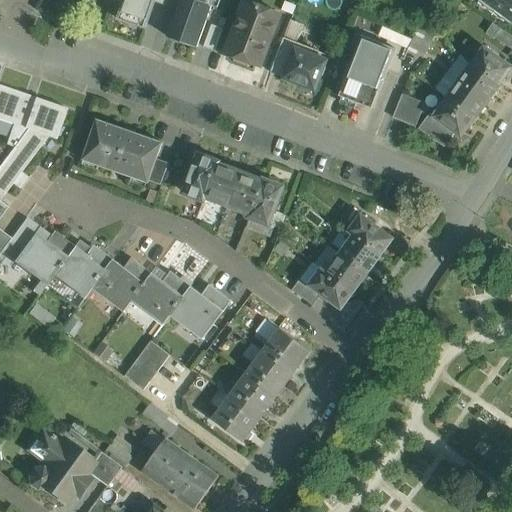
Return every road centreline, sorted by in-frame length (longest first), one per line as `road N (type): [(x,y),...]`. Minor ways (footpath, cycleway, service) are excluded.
road 1 (residential): [(476,201),(111,63),(62,66),(2,46)]
road 2 (residential): [(360,357),(194,234),(123,208)]
road 3 (residential): [(476,201),(360,357)]
road 4 (residential): [(360,357),(242,511)]
